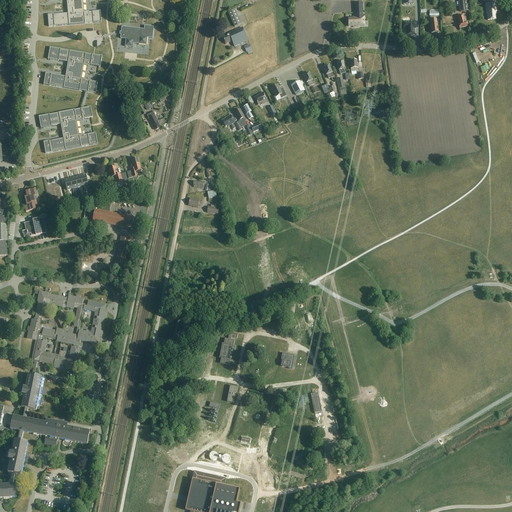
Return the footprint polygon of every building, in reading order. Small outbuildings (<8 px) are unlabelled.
[(46,0),(46,1),(55,0),(66,0),(68,13),(48,15),(49,27),(101,22),(100,11),(92,12),(89,12),(84,12),(82,0),(46,0)] [(467,0),(459,0),(460,12),(468,11),(467,0)] [(359,27),(359,26),(361,26),(361,21),(363,20),(362,3),(355,3),(356,17),(353,17),(353,18),(348,18),(348,26),(353,26),(353,27),(359,27)] [(496,19),(496,11),(497,11),(496,3),(486,3),(487,14),(488,14),(488,19),(496,19)] [(235,27),(241,24),(234,9),(228,12),(235,27)] [(466,22),(464,15),(458,17),(459,24),(460,29),(468,27),(467,22),(466,22)] [(438,24),(437,19),(430,20),(431,25),(431,33),(439,32),(438,24)] [(404,22),(404,29),(407,29),(407,35),(414,34),(414,28),(416,28),(415,22),(410,22),(407,22),(404,22)] [(120,32),(119,35),(121,35),(120,39),(126,39),(125,46),(133,47),(133,44),(146,45),(147,38),(152,38),(154,27),(145,26),(144,29),(121,27),(121,32),(120,32)] [(234,47),(248,41),(242,28),(229,34),(222,37),(226,44),(232,41),(234,47)] [(253,53),(252,50),(250,44),(244,47),(247,52),(249,55),(253,53)] [(46,73),(44,85),(49,86),(64,88),(79,91),(80,91),(86,92),(88,92),(96,93),(97,83),(90,81),(86,81),(86,80),(81,79),(84,65),(89,66),(89,65),(90,65),(100,67),(102,56),(92,55),(86,54),(86,53),(70,51),(61,49),(50,47),(48,59),(59,61),(68,62),(65,77),(51,74),(46,73)] [(345,70),(344,61),(337,63),(339,70),(340,74),(345,73),(345,70)] [(334,80),(331,73),(332,73),(329,65),(323,68),(326,75),(327,75),(328,79),(331,78),(332,80),(334,80)] [(314,85),(312,80),(313,80),(309,73),(303,76),(307,83),(309,87),(314,85)] [(296,96),(305,91),(300,81),(291,86),(296,96)] [(280,91),(277,85),(271,88),(276,97),(280,95),(281,99),(286,96),(283,89),(280,91)] [(89,93),(86,93),(80,105),(80,108),(83,108),(83,104),(89,93)] [(262,104),(267,101),(263,93),(257,96),(257,97),(254,98),(258,105),(262,103),(262,104)] [(141,104),(137,107),(139,110),(142,116),(146,114),(143,107),(141,105),(141,104)] [(44,142),(46,154),(98,144),(96,133),(85,135),(80,135),(79,136),(79,135),(77,121),(82,120),(81,119),(83,118),(83,119),(93,117),(91,106),(83,108),(80,108),(39,116),(41,128),(61,124),(63,136),(64,138),(44,142)] [(249,120),(253,118),(251,113),(252,113),(249,106),(244,108),(246,110),(245,111),(249,120)] [(240,121),(238,122),(241,128),(246,125),(244,121),(246,121),(244,117),(245,117),(241,109),(234,112),(238,120),(239,120),(240,121)] [(155,130),(159,128),(161,127),(153,112),(146,115),(153,128),(154,128),(155,130)] [(232,125),(236,123),(232,114),(222,119),(225,127),(231,124),(232,125)] [(253,132),(261,129),(259,123),(251,127),(253,132)] [(134,177),(137,176),(136,172),(140,171),(139,167),(140,167),(137,158),(132,160),(134,168),(131,169),(134,177)] [(118,175),(115,167),(109,169),(112,177),(115,177),(117,184),(128,181),(126,173),(118,175)] [(70,179),(64,180),(67,190),(73,189),(70,179)] [(206,181),(200,180),(199,181),(194,180),(193,186),(194,186),(193,187),(204,189),(206,181)] [(26,212),(36,210),(34,205),(37,205),(34,195),(37,195),(35,190),(26,192),(27,197),(24,197),(27,207),(24,207),(26,212)] [(197,207),(199,200),(190,198),(188,205),(197,207)] [(132,229),(134,217),(94,209),(92,221),(132,229)] [(24,238),(46,233),(43,218),(32,220),(33,222),(24,223),(26,231),(24,231),(25,233),(23,234),(24,238)] [(125,266),(127,256),(131,237),(122,235),(116,264),(125,266)] [(187,270),(186,277),(199,280),(200,272),(187,270)] [(39,291),(37,302),(38,302),(34,320),(31,319),(30,327),(28,327),(27,331),(28,331),(27,339),(35,340),(31,362),(34,363),(32,372),(32,376),(34,376),(35,372),(37,360),(39,360),(39,362),(53,365),(53,368),(70,371),(70,369),(72,370),(72,371),(76,371),(80,351),(78,350),(79,346),(80,346),(81,344),(80,343),(80,340),(98,344),(99,340),(97,340),(98,337),(101,338),(103,328),(102,328),(104,321),(105,321),(107,311),(103,311),(104,308),(105,308),(106,304),(88,301),(87,304),(82,304),(83,298),(79,297),(80,295),(76,295),(76,297),(68,295),(68,298),(49,295),(49,296),(47,296),(48,293),(39,291)] [(182,333),(185,322),(178,321),(176,332),(182,333)] [(237,339),(238,334),(230,333),(228,340),(225,339),(224,344),(222,344),(219,358),(221,359),(220,364),(230,366),(231,360),(227,359),(230,346),(233,347),(234,341),(231,340),(231,338),(237,339)] [(181,348),(182,341),(172,339),(171,346),(181,348)] [(292,370),(295,356),(282,353),(281,361),(282,362),(281,367),(289,368),(289,369),(292,370)] [(34,376),(32,376),(31,375),(29,375),(28,375),(25,388),(22,387),(21,395),(24,395),(21,408),(24,409),(22,418),(12,416),(7,415),(5,411),(3,411),(4,407),(5,408),(5,407),(0,406),(0,431),(1,431),(5,429),(10,431),(10,429),(20,431),(18,441),(14,440),(12,453),(9,453),(8,459),(10,460),(7,473),(11,474),(9,485),(2,485),(2,482),(0,481),(0,498),(17,497),(16,484),(12,484),(15,474),(20,476),(24,461),(28,443),(21,442),(23,432),(46,437),(46,438),(45,438),(44,444),(56,446),(57,441),(56,441),(56,439),(87,445),(90,432),(67,427),(68,424),(46,420),(45,423),(26,419),(28,409),(36,411),(43,378),(40,377),(34,376)] [(234,404),(237,388),(230,386),(227,402),(234,404)] [(322,412),(318,393),(312,394),(315,414),(322,412)] [(194,472),(185,511),(190,511),(238,511),(241,504),(236,503),(240,490),(224,486),(226,479),(194,472)]
